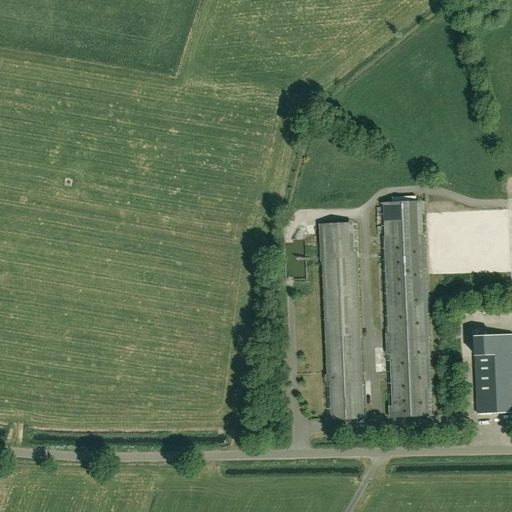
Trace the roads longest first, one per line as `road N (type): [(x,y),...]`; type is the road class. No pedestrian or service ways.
road 1 (unclassified): [(511,451),(0,451)]
road 2 (unknown): [(296,455),(294,428),(371,418),(359,211)]
road 3 (unknown): [(294,428),(286,235),(303,217),(359,211)]
road 4 (unknown): [(359,211),(382,191),(406,187),(497,202)]
